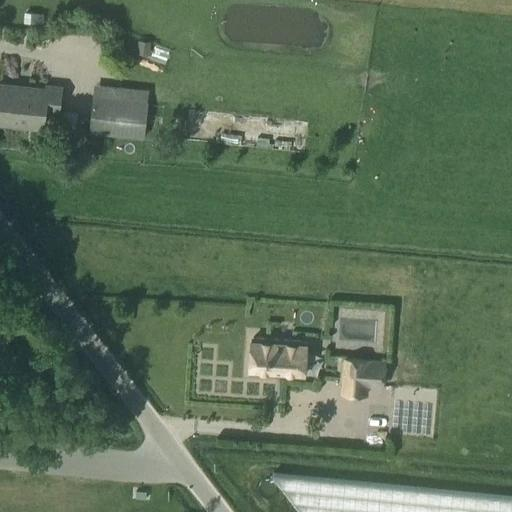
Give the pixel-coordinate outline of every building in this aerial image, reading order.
[(24,14),(24,22),(44,23),(44,15),(24,14)] [(0,85),(0,124),(43,129),(45,112),(59,113),(61,89),(46,87),(46,90),(0,85)] [(92,96),(88,133),(143,139),(147,102),(92,96)] [(252,339),(250,374),(303,377),(305,342),(252,339)] [(343,359),(341,392),(365,394),(365,384),(381,385),(383,361),(343,359)] [(511,511),(511,497),(271,475),(299,511),(511,511)]
